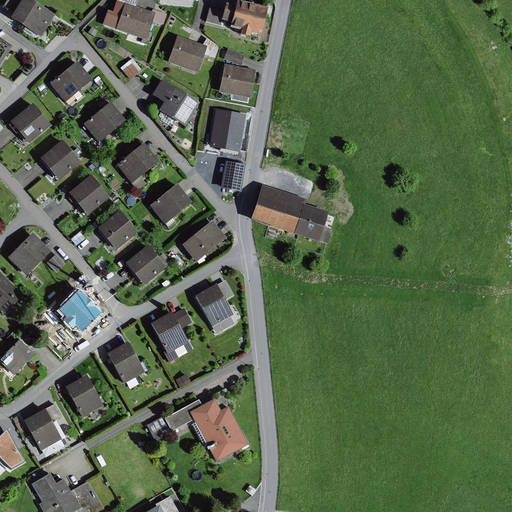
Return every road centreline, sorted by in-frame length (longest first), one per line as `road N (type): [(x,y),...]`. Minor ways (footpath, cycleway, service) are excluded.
road 1 (residential): [(245,217),(224,212),(76,43),(46,63)]
road 2 (residential): [(286,0),(245,217)]
road 3 (residential): [(263,353),(82,449)]
road 4 (residential): [(128,318),(0,413)]
road 5 (residential): [(128,318),(31,210)]
road 6 (residential): [(250,253),(128,318)]
road 7 (residential): [(263,353),(271,490)]
